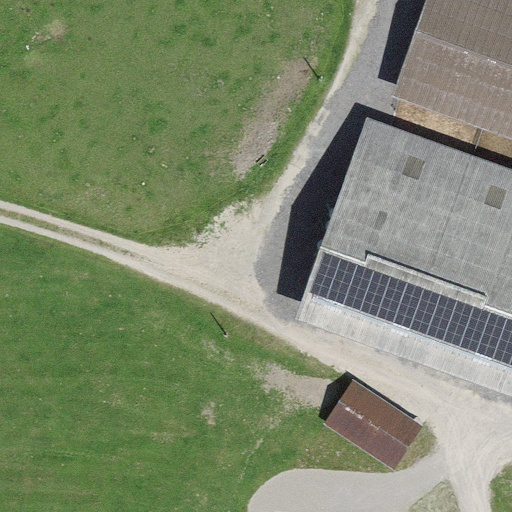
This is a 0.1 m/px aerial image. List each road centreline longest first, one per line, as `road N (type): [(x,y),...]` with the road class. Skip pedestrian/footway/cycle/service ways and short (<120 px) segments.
road 1 (track): [(479,511),(453,422),(418,390),(258,314)]
road 2 (track): [(258,314),(366,22)]
road 3 (track): [(258,314),(170,267),(0,213)]
